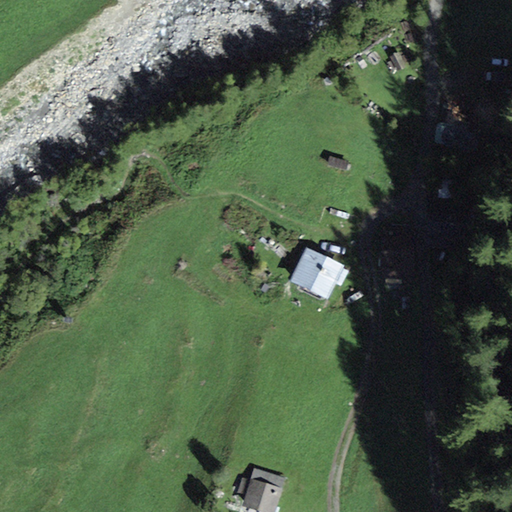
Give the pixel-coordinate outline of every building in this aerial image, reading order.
[(425,77),(416,63),(405,71),(414,84),(425,77)] [(472,212),(441,210),(438,253),(469,255),(472,212)] [(410,229),(384,228),(382,276),(408,277),(410,229)] [(338,265),(307,249),(293,278),(324,293),(338,265)] [(271,511),(278,488),(251,480),(244,504),(270,511),(271,511)]
